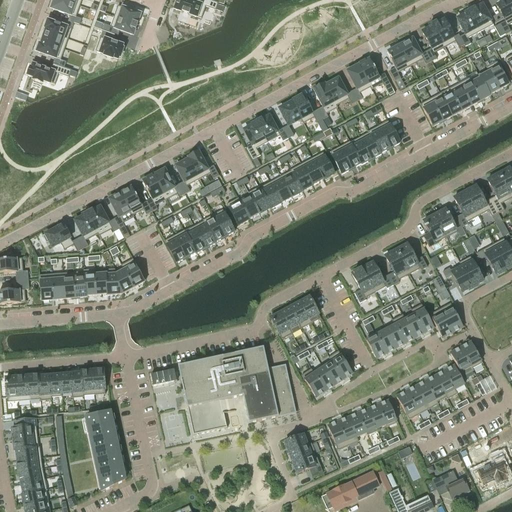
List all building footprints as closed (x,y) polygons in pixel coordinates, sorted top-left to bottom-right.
[(53,2),(50,8),(51,8),(51,9),(70,16),(68,22),(73,24),(79,26),(81,20),(75,18),(79,7),(59,0),(54,0),(53,2)] [(175,8),(174,10),(182,13),(181,13),(188,16),(189,15),(201,20),(205,8),(215,11),(218,4),(213,2),(207,0),(198,0),(197,4),(193,2),(187,0),(186,0),(187,0),(185,0),(176,0),(174,7),(175,8)] [(498,6),(496,7),(505,22),(499,25),(505,35),(510,32),(507,27),(511,23),(511,17),(511,15),(511,14),(511,0),(508,0),(502,3),(498,5),(498,6)] [(482,6),(469,13),(480,33),(493,26),(482,6)] [(117,7),(113,17),(137,26),(137,25),(139,18),(140,15),(134,12),(128,10),(117,7)] [(469,13),(457,20),(465,35),(459,37),(464,46),(465,48),(470,45),(467,39),(480,33),(469,13)] [(113,17),(108,34),(114,36),(116,30),(133,36),(135,30),(135,31),(137,26),(113,17)] [(47,21),(45,29),(45,30),(45,32),(68,40),(73,24),(68,22),(66,27),(47,21)] [(436,24),(432,26),(444,48),(455,43),(458,48),(464,46),(459,37),(458,35),(453,38),(444,21),(437,25),(436,24)] [(499,25),(494,28),(499,38),(505,35),(499,25)] [(428,29),(422,33),(431,50),(425,52),(431,63),(436,60),(433,54),(444,48),(432,26),(428,28),(428,29)] [(45,32),(41,42),(64,50),(68,40),(45,32)] [(102,32),(95,53),(104,56),(104,57),(112,60),(112,59),(117,61),(118,58),(120,58),(123,49),(122,49),(122,46),(111,42),(114,36),(108,34),(102,32)] [(399,46),(399,47),(410,67),(422,60),(425,65),(431,63),(425,52),(420,55),(412,40),(410,41),(410,40),(403,43),(404,44),(403,45),(402,45),(399,47),(399,46)] [(39,45),(36,53),(54,59),(52,65),(64,69),(66,63),(60,61),(64,50),(41,42),(40,45),(39,45)] [(391,51),(387,53),(390,59),(389,60),(394,69),(389,72),(394,82),(400,79),(397,74),(410,67),(399,47),(398,47),(399,47),(397,48),(397,47),(390,50),(391,51)] [(493,59),(484,63),(487,68),(486,68),(499,91),(508,85),(496,63),(495,63),(493,59)] [(359,66),(358,67),(370,89),(371,91),(382,85),(384,88),(389,85),(384,75),(378,77),(372,66),(373,66),(372,65),(370,62),(371,62),(370,61),(370,62),(369,60),(365,63),(364,61),(358,65),(359,66)] [(29,68),(26,76),(33,79),(32,81),(42,85),(43,82),(54,86),(58,75),(68,79),(71,71),(64,69),(52,65),(50,71),(45,69),(40,67),(40,68),(32,65),(31,69),(29,68)] [(348,72),(347,72),(356,89),(351,92),(357,102),(362,99),(359,94),(370,89),(358,67),(354,68),(354,67),(347,70),(348,72)] [(487,70),(478,75),(490,97),(489,96),(499,91),(486,68),(487,70)] [(468,79),(480,102),(490,97),(478,75),(477,76),(478,77),(469,81),(468,79)] [(468,79),(459,84),(471,107),(480,102),(468,79)] [(329,84),(325,87),(336,107),(348,100),(351,105),(357,102),(351,92),(346,95),(338,80),(336,81),(335,80),(329,83),(329,84)] [(315,89),(313,91),(316,97),(316,98),(317,98),(318,101),(318,102),(319,102),(322,108),(317,111),(322,121),(328,118),(326,115),(337,109),(336,107),(325,87),(324,84),(321,86),(321,84),(314,88),(315,89)] [(459,84),(449,90),(461,112),(471,107),(459,84)] [(449,90),(439,95),(452,117),(461,112),(449,90)] [(439,95),(430,100),(442,123),(452,117),(439,95)] [(302,97),(291,103),(303,124),(314,118),(317,124),(322,121),(317,111),(311,114),(302,97)] [(430,100),(420,105),(432,128),(442,123),(430,100)] [(281,111),(280,112),(288,126),(282,129),(288,139),(293,136),(288,127),(300,120),(302,125),(303,124),(291,103),(280,109),(281,111)] [(261,121),(256,123),(267,144),(279,137),(282,142),(288,139),(282,129),(277,132),(269,117),(262,121),(261,121)] [(387,122),(377,127),(389,150),(399,144),(387,122)] [(251,127),(243,131),(251,146),(246,149),(252,161),(260,157),(256,150),(267,144),(256,123),(250,126),(251,127)] [(377,127),(368,133),(380,156),(381,155),(380,154),(389,150),(377,127)] [(368,134),(359,139),(371,161),(380,156),(368,133),(367,133),(368,134)] [(348,143),(360,165),(361,166),(371,161),(359,139),(350,143),(349,142),(348,143)] [(348,143),(339,148),(351,170),(360,165),(348,143)] [(339,148),(329,153),(341,175),(351,170),(339,148)] [(189,157),(187,158),(188,160),(199,180),(210,174),(213,180),(219,177),(213,166),(207,169),(204,163),(204,162),(202,159),(203,159),(202,159),(198,152),(196,153),(195,152),(189,155),(189,157)] [(322,153),(311,159),(323,181),(334,175),(322,153)] [(311,159),(300,165),(312,187),(323,181),(311,159)] [(177,166),(176,167),(184,182),(178,185),(184,195),(189,192),(187,187),(199,180),(188,160),(184,163),(183,162),(177,165),(177,166)] [(290,171),(302,193),(302,192),(312,187),(300,165),(290,171)] [(511,174),(509,169),(498,175),(511,199),(511,198),(511,174)] [(157,175),(153,177),(166,201),(177,195),(178,198),(184,195),(178,185),(173,188),(164,171),(163,171),(162,170),(156,173),(157,175)] [(290,172),(280,177),(292,199),(302,193),(290,171),(290,172)] [(498,175),(487,181),(495,197),(490,200),(497,215),(504,211),(500,205),(511,199),(498,175)] [(146,181),(142,183),(142,184),(143,185),(144,187),(144,188),(145,188),(151,200),(146,202),(151,213),(157,210),(155,207),(166,201),(153,177),(152,177),(152,176),(145,179),(146,181)] [(270,183),(269,183),(281,205),(281,204),(292,199),(280,177),(270,183)] [(259,188),(258,188),(270,210),(281,205),(269,183),(259,188)] [(222,187),(215,191),(217,195),(218,197),(225,193),(222,187)] [(466,192),(464,193),(477,217),(488,212),(491,218),(497,215),(490,200),(484,203),(475,187),(473,188),(466,192)] [(127,189),(120,193),(121,194),(120,194),(132,216),(133,216),(143,210),(146,216),(151,213),(146,202),(141,205),(134,194),(135,193),(134,193),(132,190),(133,190),(132,189),(131,188),(127,191),(127,189)] [(258,188),(248,193),(259,215),(269,209),(270,210),(258,188)] [(238,199),(237,199),(248,221),(259,215),(248,193),(247,194),(248,196),(239,201),(238,199)] [(455,198),(453,199),(462,215),(456,218),(462,228),(467,225),(466,223),(477,217),(464,193),(463,194),(455,198)] [(110,200),(109,200),(118,217),(113,220),(119,230),(124,227),(122,224),(134,218),(133,216),(132,216),(120,194),(117,196),(116,195),(110,198),(110,200)] [(237,199),(226,205),(238,226),(248,221),(237,199)] [(92,211),(87,214),(98,235),(97,235),(98,237),(111,230),(113,233),(119,230),(113,220),(108,223),(100,208),(93,212),(92,211)] [(445,210),(434,216),(446,238),(457,232),(456,231),(462,228),(456,218),(450,221),(448,217),(449,216),(448,215),(447,215),(445,210)] [(222,211),(212,216),(224,238),(234,233),(222,211)] [(81,218),(74,222),(82,237),(77,240),(82,250),(88,247),(85,241),(97,235),(98,235),(87,214),(81,217),(81,218)] [(212,216),(202,221),(215,244),(215,243),(224,238),(212,216)] [(434,216),(423,222),(425,227),(425,228),(425,229),(426,229),(429,234),(423,237),(428,248),(446,238),(434,216)] [(203,222),(193,227),(205,250),(215,244),(202,221),(203,222)] [(56,229),(42,237),(46,244),(49,243),(52,248),(60,244),(64,251),(73,246),(77,253),(82,250),(77,240),(72,242),(63,226),(61,227),(61,226),(56,229)] [(184,231),(183,231),(196,255),(205,250),(193,227),(184,232),(184,231)] [(183,231),(174,237),(186,259),(195,254),(196,255),(183,231)] [(174,237),(164,242),(176,264),(186,259),(174,237)] [(473,237),(468,240),(474,251),(479,248),(473,237)] [(467,240),(462,243),(469,255),(474,252),(467,240)] [(503,240),(493,246),(506,270),(507,269),(511,266),(511,256),(507,246),(511,243),(511,241),(511,240),(505,243),(503,240)] [(407,246),(396,252),(408,275),(419,269),(420,271),(427,268),(422,258),(415,262),(407,246)] [(493,246),(476,254),(477,257),(479,261),(486,258),(495,275),(497,274),(505,270),(506,270),(493,246)] [(388,278),(392,287),(399,283),(397,281),(408,275),(396,252),(385,257),(395,275),(388,278)] [(470,258),(459,264),(472,288),(476,285),(483,282),(473,264),(479,261),(477,257),(471,260),(470,258)] [(1,261),(0,261),(0,274),(2,274),(10,273),(11,283),(28,281),(27,272),(22,272),(21,259),(9,260),(7,259),(3,260),(1,261)] [(132,260),(121,266),(134,288),(144,283),(132,260)] [(372,264),(362,270),(374,293),(384,288),(386,290),(392,287),(388,278),(382,282),(372,264)] [(459,264),(442,273),(445,279),(452,276),(462,293),(468,290),(472,288),(459,264)] [(122,268),(114,272),(121,295),(134,288),(121,266),(122,268)] [(84,271),(83,271),(86,298),(86,297),(97,296),(94,270),(84,271)] [(95,270),(94,270),(97,296),(107,295),(107,296),(105,271),(105,274),(95,275),(95,270)] [(114,270),(105,271),(107,296),(121,295),(114,272),(114,270)] [(364,298),(374,293),(362,270),(352,275),(360,291),(353,294),(359,304),(365,301),(364,298)] [(83,272),(73,273),(75,299),(86,298),(83,271),(83,272)] [(73,273),(62,274),(64,300),(75,299),(73,273)] [(62,274),(52,275),(54,301),(64,300),(62,274)] [(52,275),(39,276),(41,302),(54,301),(52,275)] [(0,305),(5,305),(7,306),(11,306),(12,304),(25,303),(24,290),(29,290),(28,281),(11,283),(11,292),(4,292),(3,292),(3,293),(0,293),(0,292),(0,305)] [(299,304),(310,325),(320,319),(308,298),(299,304)] [(310,325),(299,304),(289,309),(298,325),(300,330),(310,325)] [(450,305),(439,310),(452,334),(462,328),(450,305)] [(413,315),(426,338),(429,336),(427,332),(433,329),(421,306),(411,311),(413,315)] [(289,330),(298,325),(289,309),(280,314),(289,330)] [(442,339),(452,334),(439,310),(429,316),(442,339)] [(280,314),(270,319),(282,340),(291,335),(289,330),(280,314)] [(391,321),(392,323),(393,323),(407,348),(410,346),(408,343),(414,339),(404,320),(401,315),(391,321)] [(413,315),(404,320),(414,339),(420,336),(422,340),(426,338),(413,315)] [(403,350),(407,348),(393,323),(392,323),(383,328),(385,330),(395,350),(401,346),(403,350)] [(385,330),(375,335),(387,359),(391,357),(389,353),(395,350),(385,330)] [(384,361),(387,359),(375,335),(365,341),(376,360),(381,357),(384,361)] [(481,362),(470,342),(460,348),(470,368),(470,367),(481,362)] [(178,367),(193,436),(227,429),(224,414),(235,412),(235,411),(234,411),(231,399),(243,396),(249,424),(250,424),(295,414),(285,366),(268,370),(263,348),(178,367)] [(470,368),(460,348),(449,354),(462,377),(473,372),(470,367),(470,368)] [(329,360),(329,361),(345,384),(347,382),(345,379),(352,374),(338,352),(328,358),(329,360)] [(322,369),(334,386),(339,382),(342,386),(345,384),(329,361),(320,366),(322,369)] [(464,385),(454,366),(444,372),(454,391),(464,385)] [(313,374),(327,396),(330,394),(328,390),(334,386),(322,369),(313,374)] [(170,370),(152,374),(154,383),(172,380),(170,370)] [(301,376),(316,398),(321,394),(324,398),(327,396),(313,374),(311,370),(301,376)] [(92,372),(94,396),(105,395),(103,371),(92,372)] [(92,372),(81,373),(83,398),(84,398),(83,397),(94,396),(92,372)] [(454,391),(444,372),(434,377),(446,398),(445,398),(446,400),(457,395),(454,391)] [(72,399),(83,398),(81,373),(80,373),(80,374),(70,375),(72,399)] [(72,399),(70,375),(59,376),(61,397),(62,397),(62,395),(71,394),(72,399)] [(40,402),(38,376),(27,377),(29,401),(39,400),(40,402)] [(51,401),(49,376),(38,377),(38,376),(40,402),(51,401)] [(61,397),(59,376),(49,376),(51,401),(51,398),(61,397)] [(16,378),(18,402),(29,401),(27,377),(16,378)] [(446,398),(434,377),(425,382),(436,403),(437,403),(445,398),(446,398)] [(7,403),(18,402),(16,378),(5,379),(5,384),(5,386),(6,386),(7,403)] [(436,403),(425,382),(415,387),(428,410),(438,405),(437,403),(436,403)] [(418,416),(428,410),(415,387),(406,392),(418,416)] [(408,421),(418,416),(406,392),(396,397),(408,421)] [(380,399),(375,401),(386,426),(385,426),(386,429),(397,424),(388,401),(381,404),(380,399)] [(386,426),(375,401),(371,403),(373,407),(367,409),(375,430),(385,426),(386,426)] [(375,430),(367,409),(361,412),(359,408),(355,409),(365,434),(375,430)] [(353,415),(347,418),(356,438),(357,438),(365,434),(355,409),(351,411),(353,415)] [(110,413),(85,418),(102,493),(125,481),(110,413)] [(356,438),(347,418),(341,420),(340,416),(336,418),(348,447),(359,442),(357,438),(356,438)] [(61,417),(55,418),(56,426),(57,434),(57,442),(58,449),(59,457),(60,460),(61,465),(61,466),(62,472),(62,473),(63,476),(64,482),(67,497),(73,496),(70,482),(68,472),(67,464),(65,457),(64,449),(63,441),(63,433),(62,425),(61,417)] [(348,447),(336,418),(331,420),(333,424),(327,426),(337,452),(348,447)] [(13,441),(37,438),(36,427),(12,430),(13,441)] [(307,446),(303,436),(284,443),(288,453),(307,446)] [(14,452),(39,448),(38,448),(37,438),(13,441),(14,452)] [(288,453),(292,464),(316,455),(311,444),(307,446),(288,453)] [(410,447),(399,451),(404,467),(408,466),(413,479),(420,477),(415,463),(416,463),(410,447)] [(39,448),(14,452),(15,452),(17,462),(41,459),(39,448)] [(493,463),(472,472),(475,479),(478,477),(482,485),(494,480),(496,484),(506,479),(504,475),(506,474),(500,463),(504,461),(501,454),(491,459),(493,463)] [(292,464),(297,475),(315,468),(317,475),(322,473),(316,455),(292,464)] [(455,463),(461,460),(458,455),(452,457),(455,463)] [(17,462),(18,474),(42,470),(41,459),(17,462)] [(431,466),(425,469),(428,475),(434,472),(431,466)] [(42,470),(18,474),(21,485),(44,480),(42,470)] [(384,470),(379,472),(383,485),(389,483),(384,470)] [(431,481),(431,482),(425,485),(429,494),(436,491),(438,496),(438,497),(447,493),(451,500),(468,492),(462,478),(456,481),(452,472),(431,481)] [(350,484),(326,495),(332,509),(356,498),(358,501),(373,494),(372,491),(379,487),(372,473),(350,483),(350,484)] [(22,495),(22,496),(47,490),(44,480),(21,485),(23,495),(22,495)] [(425,511),(432,509),(429,503),(430,503),(429,501),(426,497),(405,507),(401,500),(402,499),(401,497),(400,497),(397,490),(397,489),(388,493),(396,511),(425,511)] [(47,491),(47,490),(22,496),(24,506),(48,501),(46,491),(47,491)] [(73,499),(68,501),(72,508),(73,507),(76,506),(76,505),(73,499)] [(48,501),(24,506),(25,511),(49,511),(50,511),(48,501)]
